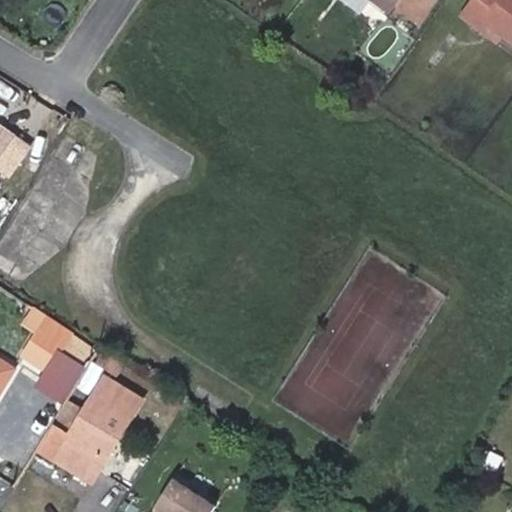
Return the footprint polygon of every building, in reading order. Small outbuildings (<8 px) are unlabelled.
[(377,0),(391,10),(395,5),(419,23),(436,0),(377,0)] [(511,0),(474,0),(468,9),(482,20),(486,17),(511,37),(511,0)] [(15,133),(0,123),(0,165),(8,171),(25,146),(13,137),(15,133)] [(36,332),(45,320),(32,312),(24,324),(36,332)] [(92,351),(45,320),(36,332),(62,349),(84,364),(92,351)] [(62,349),(36,332),(28,345),(54,362),(62,349)] [(124,369),(102,355),(96,366),(117,380),(124,369)] [(0,356),(0,392),(17,367),(0,356)] [(118,431),(123,434),(144,398),(106,375),(57,457),(44,449),(35,464),(86,496),(103,466),(98,463),(118,431)] [(103,466),(123,434),(118,431),(98,463),(103,466)] [(212,511),(217,506),(175,477),(152,511),(212,511)]
